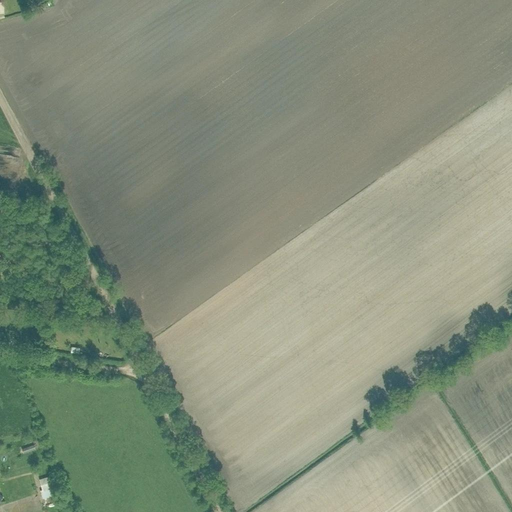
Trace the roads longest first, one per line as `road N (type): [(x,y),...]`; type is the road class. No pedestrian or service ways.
road 1 (unclassified): [(0,97),(142,372)]
road 2 (unclassified): [(142,372),(218,511)]
road 3 (unclassified): [(142,372),(0,352)]
